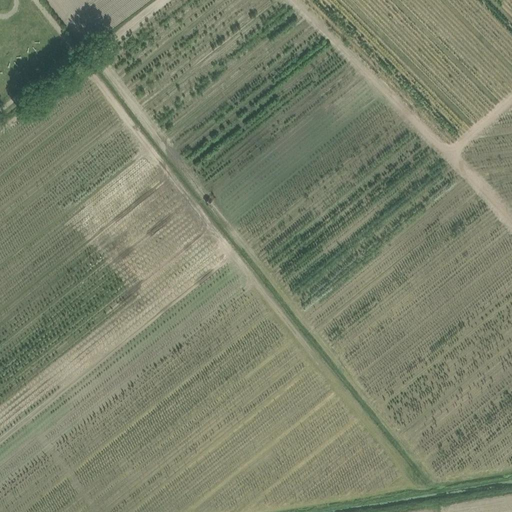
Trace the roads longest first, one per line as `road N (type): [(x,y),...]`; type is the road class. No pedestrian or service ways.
road 1 (track): [(511,474),(295,511)]
road 2 (track): [(0,132),(162,0)]
road 3 (track): [(511,103),(452,148),(511,211)]
